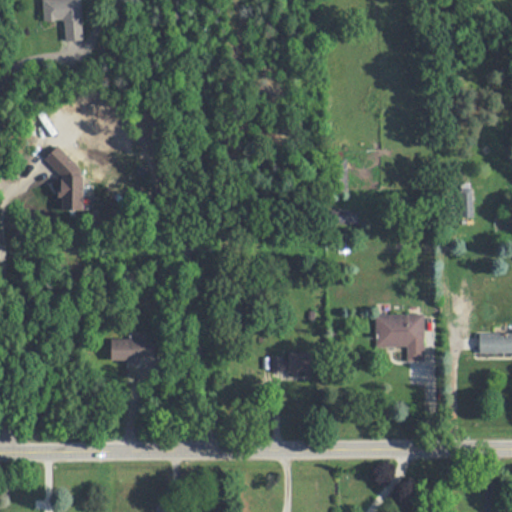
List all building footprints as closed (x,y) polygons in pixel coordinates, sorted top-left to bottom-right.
[(83,40),(81,0),(43,0),(44,20),(65,19),(65,40),(83,40)] [(59,210),(82,210),(82,152),(49,152),(49,163),(59,163),(59,210)] [(472,217),(472,188),(459,188),(459,217),(472,217)] [(357,212),(341,212),(341,223),(357,223),(357,212)] [(423,314),(376,314),(376,346),(407,346),(407,361),(423,361),(423,314)] [(511,355),(511,331),(480,332),(480,355),(511,355)] [(154,339),(111,339),(111,360),(154,360),(154,339)] [(271,375),(315,376),(316,354),(271,353),(271,375)]
